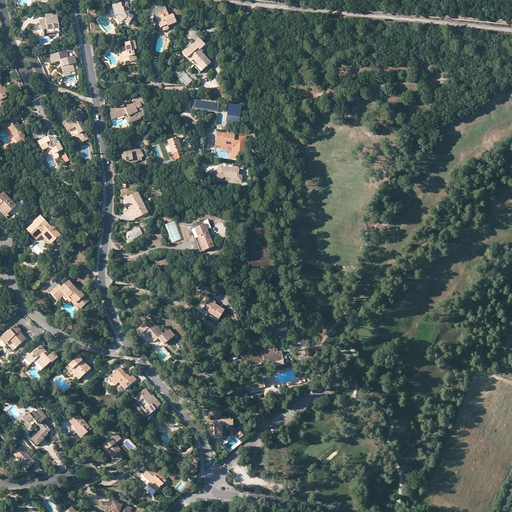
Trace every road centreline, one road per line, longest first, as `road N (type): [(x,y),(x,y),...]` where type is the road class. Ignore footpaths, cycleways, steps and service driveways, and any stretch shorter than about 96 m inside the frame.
road 1 (residential): [(104,146),(109,192),(101,273),(126,343)]
road 2 (residential): [(126,343),(200,435),(209,492)]
road 3 (residential): [(126,343),(94,349),(61,336),(22,305),(10,279)]
road 4 (residential): [(104,146),(140,138),(164,114),(180,112),(194,124),(203,157)]
